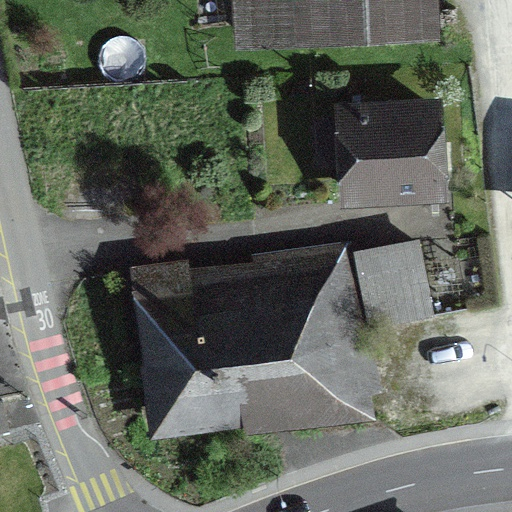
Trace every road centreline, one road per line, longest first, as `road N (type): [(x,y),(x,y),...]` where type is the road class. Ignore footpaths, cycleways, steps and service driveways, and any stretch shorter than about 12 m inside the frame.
road 1 (residential): [(105,511),(63,410),(0,130)]
road 2 (secondary): [(511,467),(321,511)]
